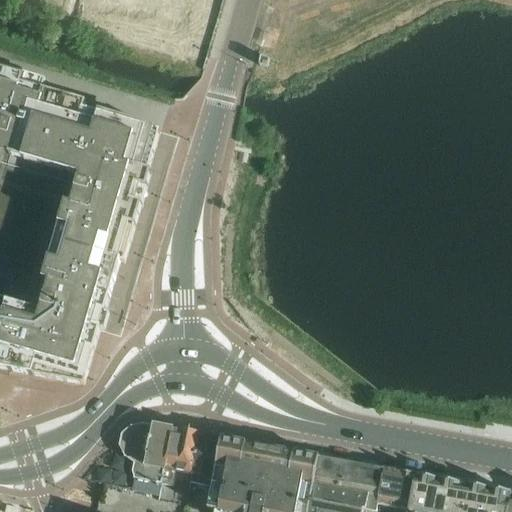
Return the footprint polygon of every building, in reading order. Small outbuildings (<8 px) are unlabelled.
[(79,0),(79,1),(96,6),(96,8),(141,21),(141,23),(158,28),(165,0),(171,0),(172,0),(171,0),(79,0)] [(111,299),(111,297),(121,264),(125,265),(126,265),(136,229),(136,228),(152,174),(150,173),(161,134),(161,133),(112,119),(99,115),(87,112),(84,111),(63,105),(44,99),(45,95),(46,92),(43,91),(22,85),(23,81),(24,77),(23,76),(0,69),(0,276),(11,280),(0,336),(0,370),(16,374),(33,377),(34,377),(63,383),(78,386),(85,387),(87,381),(95,353),(95,352),(101,332),(101,331),(102,329),(106,314),(110,300),(111,299)] [(0,336),(11,280),(0,276),(0,336)] [(162,485),(172,431),(172,430),(143,424),(131,427),(122,435),(119,447),(125,459),(134,465),(132,473),(134,480),(162,485)] [(199,436),(172,431),(162,485),(174,488),(177,473),(191,476),(199,436)] [(222,440),(199,436),(191,476),(214,480),(222,440)] [(310,511),(321,459),(222,440),(214,480),(208,510),(208,511),(310,511)] [(409,511),(415,477),(353,465),(321,459),(310,511),(409,511)] [(508,511),(510,504),(511,494),(472,487),(471,487),(471,488),(473,489),(472,494),(453,491),(454,485),(456,485),(456,484),(455,484),(415,477),(409,511),(508,511)]
